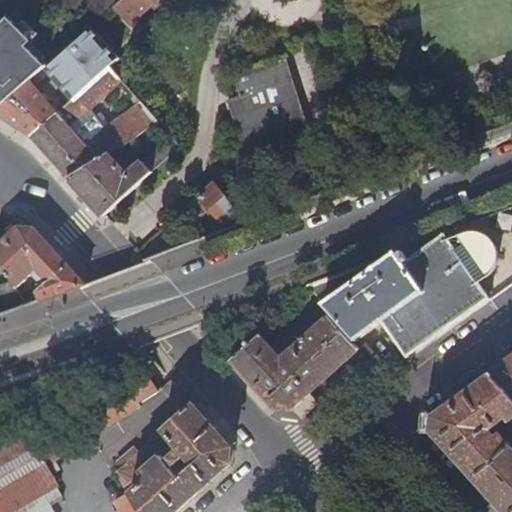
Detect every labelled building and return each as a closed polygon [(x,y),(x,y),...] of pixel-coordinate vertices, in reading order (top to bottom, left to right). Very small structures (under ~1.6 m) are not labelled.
[(123,0),(115,7),(131,25),(158,0),(123,0)] [(0,109),(48,67),(31,44),(35,41),(13,16),(0,26),(0,109)] [(48,67),(0,109),(0,115),(16,126),(34,137),(112,68),(120,60),(93,27),(48,67)] [(229,104),(246,156),(298,140),(282,87),(294,83),(289,59),(235,77),(242,99),(229,104)] [(138,138),(144,134),(127,115),(87,144),(71,125),(108,94),(123,81),(112,68),(34,137),(52,158),(71,179),(109,156),(121,148),(123,149),(139,140),(138,138)] [(127,115),(144,134),(160,121),(123,81),(108,94),(127,115)] [(282,87),(298,140),(310,135),(294,83),(282,87)] [(182,146),(175,138),(147,163),(144,161),(129,175),(109,156),(71,179),(89,199),(106,216),(182,146)] [(216,185),(201,197),(230,232),(252,226),(216,185)] [(511,209),(446,235),(411,262),(405,254),(400,258),(397,254),(324,305),(359,341),(386,321),(412,358),(511,286),(511,209)] [(21,228),(0,246),(0,257),(13,283),(16,289),(33,275),(44,287),(38,293),(42,302),(88,285),(59,252),(36,228),(21,228)] [(0,316),(26,308),(16,289),(13,283),(0,286),(0,316)] [(312,291),(287,313),(295,323),(320,301),(321,300),(312,291)] [(280,335),(274,326),(234,360),(278,408),(294,410),(299,406),(311,395),(361,350),(331,318),(295,350),(292,346),(287,351),(289,354),(282,362),(269,345),(280,335)] [(511,361),(493,375),(511,395),(511,361)] [(432,431),(475,480),(511,448),(511,443),(502,432),(499,434),(494,429),(496,427),(501,427),(509,421),(511,425),(511,395),(493,375),(462,398),(434,417),(432,431)] [(66,440),(44,452),(52,465),(92,442),(91,439),(142,408),(141,405),(160,394),(152,379),(131,392),(133,395),(82,424),(83,426),(64,437),(66,440)] [(311,395),(299,406),(305,415),(319,403),(311,395)] [(193,404),(165,431),(182,450),(172,459),(169,455),(165,458),(163,457),(144,474),(149,480),(132,495),(141,511),(179,511),(196,498),(232,465),(234,448),(215,427),(193,404)] [(26,426),(0,439),(0,511),(13,511),(59,486),(26,426)] [(42,438),(38,440),(42,448),(46,445),(42,438)] [(124,468),(119,472),(128,487),(136,479),(136,467),(161,444),(157,438),(139,455),(124,468)] [(511,511),(511,448),(475,480),(499,507),(503,511),(511,511)] [(134,449),(119,463),(124,468),(139,455),(134,449)] [(141,511),(132,495),(119,502),(123,511),(121,511),(141,511)]
